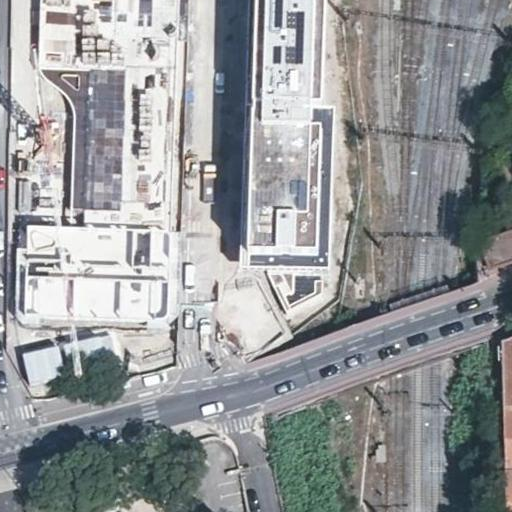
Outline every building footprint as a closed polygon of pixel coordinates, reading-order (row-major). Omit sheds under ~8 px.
[(33,0),(33,65),(37,75),(47,83),(59,91),(64,102),(68,125),(63,225),(18,225),(14,312),(20,320),(160,323),(168,320),(170,312),(179,0),(33,0)] [(248,0),(244,99),(238,271),(264,272),(321,274),(326,274),(330,119),(320,118),(321,0),(248,0)] [(511,234),(481,245),(490,273),(511,264),(511,234)] [(321,274),(264,272),(287,317),(322,300),(321,274)] [(511,419),(511,345),(501,349),(503,419),(511,419)] [(511,419),(503,419),(506,477),(511,477),(511,419)]
